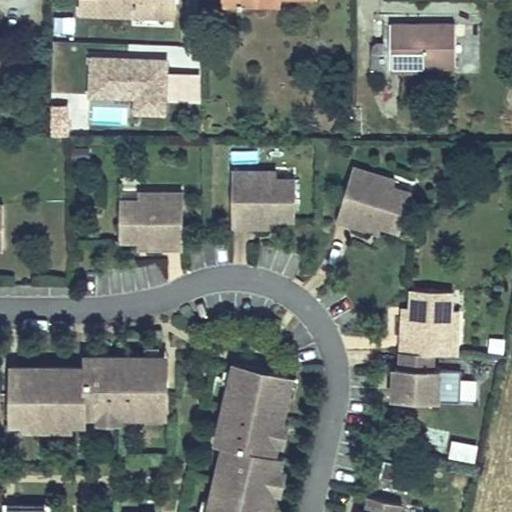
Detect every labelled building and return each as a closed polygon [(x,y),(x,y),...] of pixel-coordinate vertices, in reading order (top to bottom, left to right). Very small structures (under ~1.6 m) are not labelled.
[(91,0),(91,11),(179,11),(178,0),(91,0)] [(73,32),(73,18),(57,17),(57,31),(73,32)] [(390,21),(389,40),(372,40),(369,46),(368,72),(389,72),(389,62),(419,62),(454,62),(454,21),(390,21)] [(480,21),(454,21),(454,62),(456,62),(456,70),(480,69),(480,21)] [(168,96),(169,58),(93,56),(92,95),(137,96),(168,96)] [(419,72),(419,62),(389,62),(389,72),(419,72)] [(167,111),(168,96),(137,96),(137,110),(167,111)] [(356,165),(340,218),(370,227),(373,220),(384,224),(402,229),(414,191),(396,185),(398,178),(356,165)] [(235,169),(235,225),(266,225),(266,217),(278,217),(297,217),(297,177),(279,177),(279,170),(235,169)] [(141,199),(122,199),(122,239),(141,239),(153,239),(153,247),(185,247),(185,192),(141,192),(141,199)] [(384,224),(373,220),(370,227),(382,231),(384,224)] [(406,321),(404,353),(436,355),(459,356),(462,312),(454,312),(455,293),(416,291),(415,309),(414,321),(406,321)] [(415,309),(407,309),(406,321),(414,321),(415,309)] [(436,355),(404,353),(404,369),(398,368),(396,400),(441,403),(441,401),(442,385),(443,371),(436,371),(436,355)] [(18,393),(11,393),(11,423),(25,423),(25,419),(72,419),(72,424),(87,424),(87,416),(100,416),(100,412),(120,412),(121,416),(148,416),(148,411),(164,411),(169,411),(169,390),(162,390),(162,355),(160,355),(145,355),(93,354),(93,385),(86,385),(86,393),(80,393),(80,366),(19,365),(18,393)] [(85,366),(80,366),(80,393),(86,393),(86,385),(93,385),(93,354),(85,354),(85,366)] [(267,370),(232,362),(230,370),(265,378),(267,370)] [(282,396),(286,380),(287,375),(267,370),(265,378),(230,370),(230,372),(227,386),(214,437),(244,444),(243,450),(251,452),(249,458),(223,452),(209,511),(210,511),(263,511),(273,471),(277,472),(281,458),(273,456),(276,444),(272,443),(277,423),(281,424),(287,397),(282,396)] [(461,378),(461,397),(477,397),(476,377),(461,378)] [(291,381),(286,380),(282,396),(287,397),(291,381)] [(120,412),(100,412),(100,416),(100,423),(120,423),(121,416),(120,412)] [(72,419),(25,419),(25,423),(25,429),(72,430),(72,424),(72,419)] [(281,424),(277,423),(272,443),(276,444),(283,445),(287,425),(281,424)] [(244,444),(214,437),(213,444),(224,447),(223,452),(249,458),(251,452),(243,450),(244,444)] [(449,456),(475,461),(479,443),(452,438),(449,456)] [(277,472),(273,471),(263,511),(274,511),(283,474),(277,472)] [(402,511),(404,505),(373,498),(369,511),(367,511),(364,511),(363,511),(402,511)]
